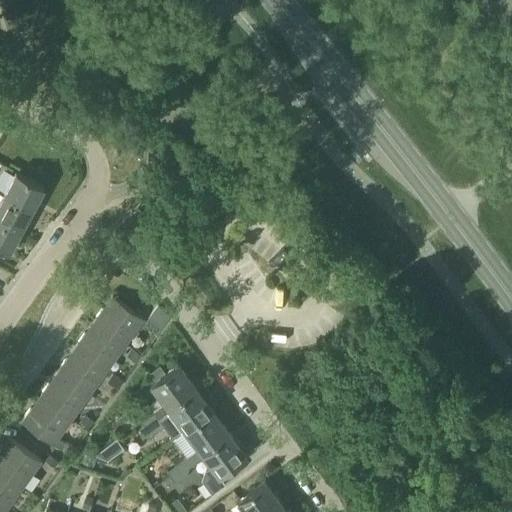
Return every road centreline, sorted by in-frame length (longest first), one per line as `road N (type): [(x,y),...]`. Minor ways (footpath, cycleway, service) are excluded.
road 1 (primary): [(511,301),(275,0)]
road 2 (residential): [(332,511),(190,318),(122,255)]
road 3 (residential): [(0,419),(122,255)]
road 4 (residential): [(78,223),(96,191),(94,155),(84,140),(0,96)]
road 5 (residential): [(0,329),(78,223)]
